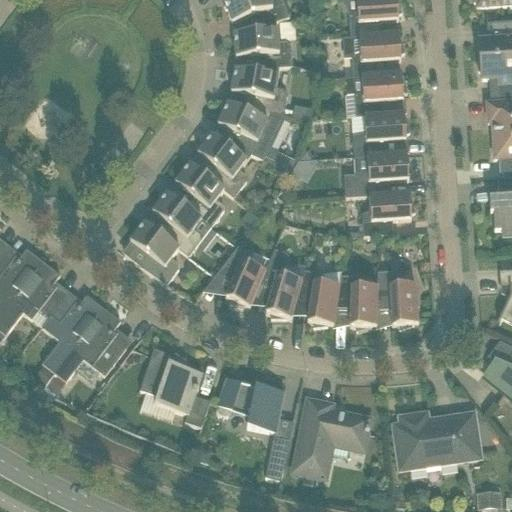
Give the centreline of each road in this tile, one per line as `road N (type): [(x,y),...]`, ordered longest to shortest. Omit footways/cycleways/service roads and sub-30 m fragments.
road 1 (residential): [(435,0),(457,330),(448,348),(407,364),(367,367),(279,357),(168,312),(90,258)]
road 2 (residential): [(90,258),(197,109),(205,47),(184,0)]
